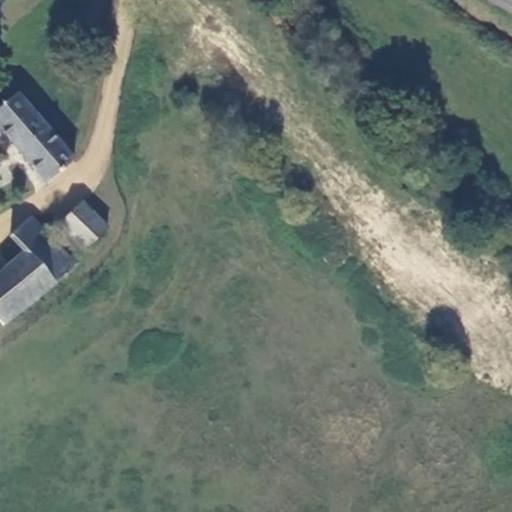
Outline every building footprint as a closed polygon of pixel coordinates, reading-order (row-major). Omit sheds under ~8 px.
[(43,191),(71,167),(16,98),(0,111),(0,134),(43,191)] [(61,229),(82,254),(104,234),(84,209),(61,229)] [(34,221),(9,240),(23,258),(48,292),(76,270),(71,264),(50,239),(34,221)] [(61,229),(50,239),(71,264),(82,254),(61,229)] [(0,330),(1,331),(48,292),(23,258),(0,277),(0,330)]
